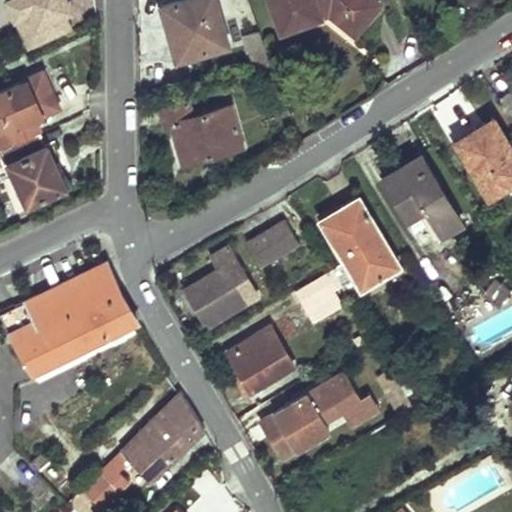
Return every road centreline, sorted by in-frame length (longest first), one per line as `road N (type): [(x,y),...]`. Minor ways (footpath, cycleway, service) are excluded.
road 1 (residential): [(511,28),(133,262)]
road 2 (residential): [(268,511),(133,262)]
road 3 (residential): [(118,206),(117,0)]
road 4 (residential): [(118,206),(0,262)]
